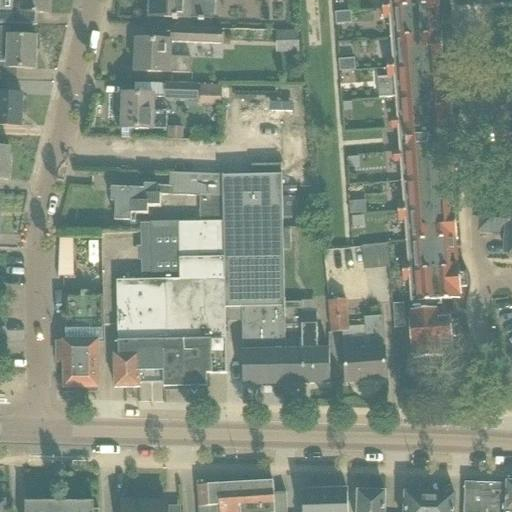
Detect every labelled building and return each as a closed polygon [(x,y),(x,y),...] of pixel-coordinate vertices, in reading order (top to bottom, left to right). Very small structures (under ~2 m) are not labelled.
[(0,24),(16,25),(36,26),(37,14),(47,14),(47,0),(1,0),(1,10),(0,10),(0,24)] [(199,2),(198,0),(149,0),(149,17),(172,18),(172,20),(176,20),(176,18),(186,18),(187,11),(199,2)] [(410,302),(460,299),(459,295),(461,295),(460,289),(465,288),(464,273),(459,274),(455,215),(453,216),(450,178),(456,178),(455,154),(448,155),(445,117),(452,116),(450,93),(443,94),(440,57),(442,57),(440,34),(439,34),(436,6),(438,6),(437,0),(380,0),(382,20),(388,19),(391,58),(385,59),(387,79),(393,79),(396,117),(390,118),(391,129),(397,129),(398,151),(392,152),(393,163),(399,162),(402,201),(396,202),(398,222),(404,222),(407,261),(401,262),(403,282),(409,282),(410,302)] [(351,12),(334,13),(335,25),(351,24),(351,12)] [(173,43),(221,45),(222,30),(201,29),(201,27),(173,26),(173,43)] [(35,38),(9,37),(9,29),(0,28),(0,54),(7,54),(6,69),(14,69),(34,70),(35,38)] [(299,53),(299,32),(276,31),(276,53),(299,53)] [(135,72),(155,73),(188,74),(189,59),(168,58),(169,42),(137,41),(135,72)] [(354,60),(338,61),(339,72),(355,71),(354,60)] [(165,99),(196,100),(197,86),(166,85),(165,99)] [(201,87),(200,105),(220,106),(220,87),(201,87)] [(0,126),(20,127),(22,95),(2,94),(0,94),(0,126)] [(152,112),(152,96),(143,96),(123,95),(121,129),(141,130),(166,131),(166,112),(152,112)] [(351,102),(343,103),(343,111),(352,110),(351,102)] [(168,127),(167,139),(182,139),(182,128),(168,127)] [(0,180),(8,181),(9,149),(0,148),(0,180)] [(358,157),(348,158),(349,169),(359,168),(358,157)] [(223,198),(221,198),(222,222),(224,309),(225,309),(241,309),(242,337),(242,352),(242,367),(243,387),(305,385),(304,335),(284,335),(284,303),(281,167),(266,168),(254,168),(254,198),(248,198),(248,197),(223,198)] [(211,222),(222,222),(221,198),(223,198),(223,176),(173,174),(173,187),(157,186),(157,185),(135,185),(135,189),(111,188),(110,202),(115,203),(114,221),(135,222),(135,215),(148,215),(148,207),(160,208),(161,196),(212,198),(211,222)] [(350,215),(366,212),(364,199),(348,202),(350,215)] [(505,257),(507,257),(507,255),(511,255),(511,211),(502,210),(502,213),(482,212),(480,230),(507,231),(505,257)] [(362,216),(351,217),(352,227),(362,226),(362,216)] [(143,352),(139,352),(139,373),(139,384),(163,384),(163,388),(207,387),(206,375),(212,375),(226,374),(226,350),(225,309),(224,309),(222,222),(200,223),(150,223),(151,281),(149,281),(141,281),(143,352)] [(87,237),(86,270),(100,271),(101,237),(87,237)] [(56,238),(57,276),(72,276),(71,238),(56,238)] [(387,269),(385,243),(362,245),(364,271),(387,269)] [(118,355),(114,355),(114,389),(139,388),(139,384),(139,373),(139,352),(143,352),(141,281),(116,282),(118,355)] [(98,389),(96,343),(103,343),(103,296),(80,296),(63,296),(64,342),(56,342),(57,364),(64,364),(64,370),(64,389),(98,389)] [(346,300),(328,301),(330,333),(342,332),(344,364),(346,384),(386,381),(385,361),(381,317),(364,318),(364,327),(348,328),(346,300)] [(298,303),(284,303),(284,335),(304,335),(305,385),(330,384),(329,364),(329,350),(317,351),(316,313),(302,313),(301,303),(298,303)] [(403,304),(392,304),(393,316),(404,315),(403,304)] [(408,319),(410,346),(413,346),(414,359),(441,357),(440,344),(453,343),(452,337),(459,336),(458,321),(451,321),(451,315),(438,316),(437,308),(410,311),(410,318),(408,319)] [(286,511),(286,493),(283,494),(283,495),(273,495),(272,482),(197,486),(198,511),(286,511)] [(464,484),(463,511),(511,511),(511,482),(506,482),(506,484),(464,483),(464,484)] [(347,511),(348,511),(347,491),(347,489),(330,490),(330,485),(301,486),(302,511),(347,511)] [(403,511),(430,511),(431,494),(420,494),(420,490),(408,490),(408,493),(407,493),(407,494),(404,494),(403,511)] [(383,511),(384,493),(357,492),(356,511),(383,511)] [(430,511),(453,511),(454,495),(431,494),(430,511)] [(166,511),(166,503),(141,503),(141,501),(142,501),(142,500),(122,500),(122,501),(124,501),(124,503),(122,503),(122,511),(166,511)] [(25,511),(61,511),(61,503),(25,503),(25,511)] [(78,511),(79,503),(61,503),(61,511),(78,511)] [(93,503),(79,503),(78,511),(99,511),(93,511),(93,503)]
